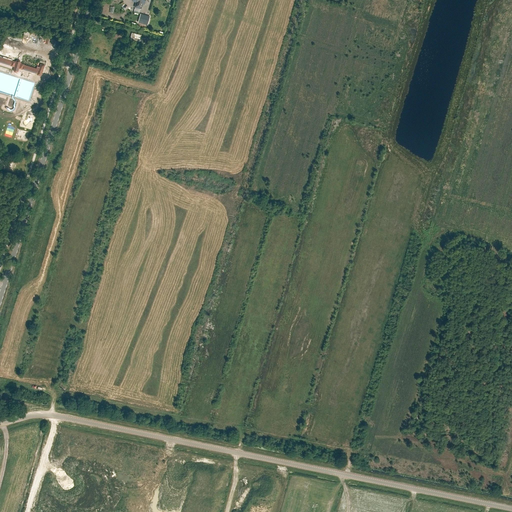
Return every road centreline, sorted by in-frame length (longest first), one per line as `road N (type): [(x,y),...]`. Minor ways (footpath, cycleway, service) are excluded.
road 1 (unclassified): [(511,508),(51,415),(0,423)]
road 2 (tertiary): [(0,297),(93,0)]
